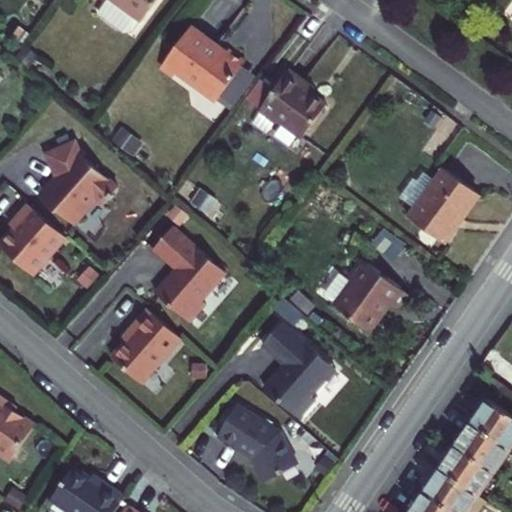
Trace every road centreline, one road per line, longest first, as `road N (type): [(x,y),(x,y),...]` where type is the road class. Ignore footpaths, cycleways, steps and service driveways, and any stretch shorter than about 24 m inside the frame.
road 1 (residential): [(345,511),(511,268)]
road 2 (residential): [(0,320),(219,511)]
road 3 (residential): [(511,127),(339,0)]
